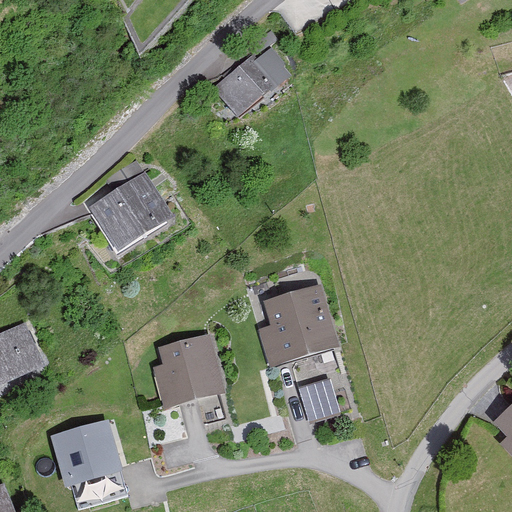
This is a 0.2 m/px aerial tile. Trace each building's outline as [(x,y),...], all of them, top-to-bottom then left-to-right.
[(269,89),(248,62),(211,92),(232,119),(269,89)] [(165,222),(139,179),(84,212),(110,255),(165,222)] [(337,349),(319,288),(263,305),(270,328),(257,332),(269,370),(337,349)] [(0,384),(38,370),(21,327),(0,335),(0,384)] [(222,394),(209,339),(155,352),(159,369),(151,371),(161,409),(222,394)] [(336,414),(324,380),(299,389),(310,422),(336,414)] [(511,408),(491,427),(503,440),(497,446),(511,461),(511,408)] [(117,476),(102,426),(48,442),(63,492),(117,476)]
